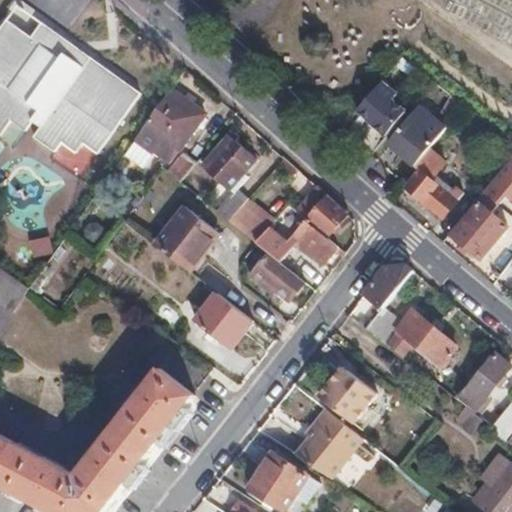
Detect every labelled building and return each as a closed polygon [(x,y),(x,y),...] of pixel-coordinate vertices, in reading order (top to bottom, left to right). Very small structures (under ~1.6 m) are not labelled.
[(141,95),(95,61),(89,64),(71,51),(74,47),(42,24),(32,39),(8,23),(0,33),(0,137),(2,138),(12,123),(27,133),(32,126),(41,131),(36,139),(57,154),(64,144),(80,154),(86,145),(101,155),(141,95)] [(89,64),(95,61),(74,47),(71,51),(89,64)] [(360,112),(394,141),(406,127),(414,118),(396,103),(402,96),(385,82),(360,112)] [(206,114),(172,90),(137,139),(171,163),(206,114)] [(394,141),(391,144),(417,167),(431,150),(449,128),(423,107),(414,118),(406,127),(394,141)] [(231,136),(205,166),(232,190),(258,160),(231,136)] [(417,167),(424,173),(411,189),(445,218),(466,193),(457,186),(453,191),(436,177),(447,163),(431,150),(417,167)] [(184,153),(168,172),(181,183),(197,163),(184,153)] [(301,173),(286,159),(279,167),(295,181),(301,173)] [(511,162),(484,197),(452,233),(483,257),(510,225),(489,207),(502,192),(511,199),(511,162)] [(349,216),(312,183),(306,190),(321,204),(307,220),(317,228),(329,239),(349,216)] [(257,218),(270,228),(289,205),(278,195),(257,218)] [(233,198),(220,214),(231,222),(244,207),(233,198)] [(186,206),(155,245),(191,271),(221,232),(186,206)] [(257,243),(258,244),(281,262),(293,248),(270,228),(257,243)] [(329,239),(317,228),(302,245),(325,265),(340,247),(329,239)] [(35,257),(55,254),(53,237),(32,240),(35,257)] [(267,254),(255,269),(291,299),(303,284),(267,254)] [(388,267),(367,294),(385,307),(387,304),(416,271),(409,265),(388,267)] [(0,267),(0,303),(13,313),(30,289),(0,267)] [(234,349),(256,321),(219,292),(198,321),(234,349)] [(367,294),(359,304),(376,317),(385,307),(367,294)] [(359,304),(350,315),(368,328),(376,317),(359,304)] [(376,317),(368,328),(405,355),(413,344),(441,366),(457,345),(416,311),(407,321),(387,304),(385,307),(376,317)] [(511,363),(496,351),(460,396),(477,411),(511,365),(511,363)] [(343,367),(334,378),(337,381),(347,370),(343,367)] [(49,460),(29,499),(54,511),(104,511),(195,396),(162,370),(78,475),(49,460)] [(334,378),(319,396),(354,424),(378,395),(347,370),(337,381),(334,378)] [(511,437),(511,403),(495,426),(496,432),(509,442),(511,437)] [(311,438),(299,455),(335,479),(364,439),(325,410),(313,426),(318,429),(311,438)] [(306,435),(311,438),(318,429),(313,426),(306,435)] [(0,473),(16,444),(0,436),(0,473)] [(16,444),(0,473),(0,483),(29,499),(49,460),(16,444)] [(275,452),(253,486),(287,509),(309,475),(275,452)] [(511,511),(511,459),(509,458),(476,502),(490,511),(511,511)] [(230,511),(262,511),(241,497),(238,500),(221,489),(213,501),(230,511)]
